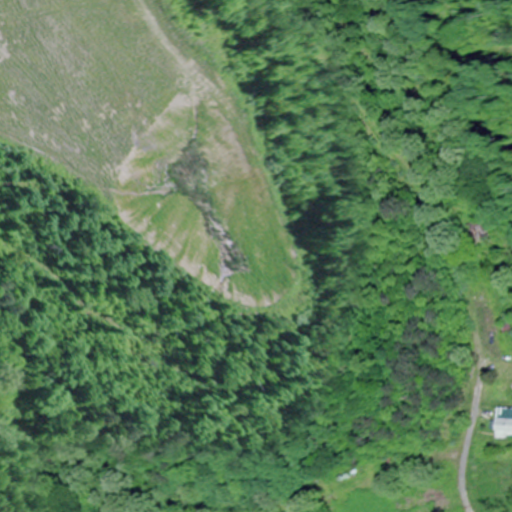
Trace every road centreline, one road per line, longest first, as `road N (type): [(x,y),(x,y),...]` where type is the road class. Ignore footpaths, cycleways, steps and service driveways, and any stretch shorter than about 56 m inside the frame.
road 1 (residential): [(477,511),(470,414),(351,176),(203,0)]
road 2 (residential): [(0,334),(254,511)]
